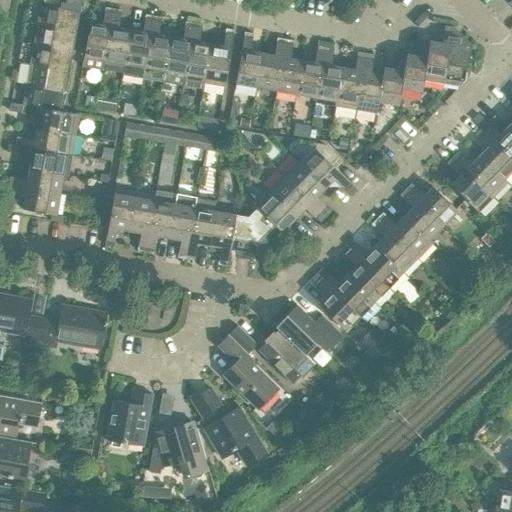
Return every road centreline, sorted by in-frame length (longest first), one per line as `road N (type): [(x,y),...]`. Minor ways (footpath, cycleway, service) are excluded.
road 1 (residential): [(98,260),(282,296),(509,52)]
road 2 (residential): [(174,0),(381,35),(433,0)]
